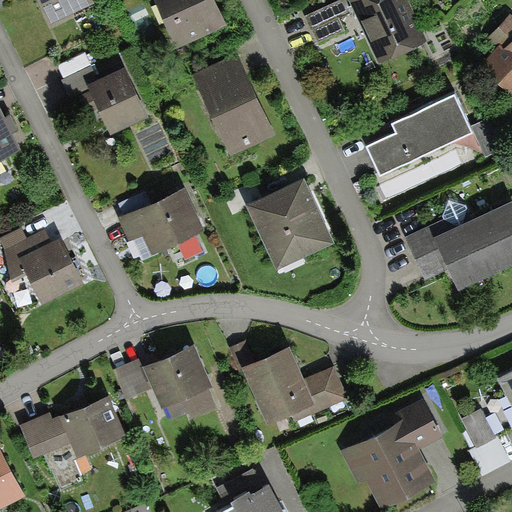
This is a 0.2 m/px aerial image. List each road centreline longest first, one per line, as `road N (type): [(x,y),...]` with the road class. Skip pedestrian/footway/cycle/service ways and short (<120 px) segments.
road 1 (residential): [(254,0),(369,247),(369,285),(348,332)]
road 2 (residential): [(131,318),(0,43)]
road 3 (residential): [(348,332),(253,305),(131,318)]
road 4 (residential): [(511,319),(427,348),(348,332)]
road 5 (residential): [(131,318),(0,388)]
